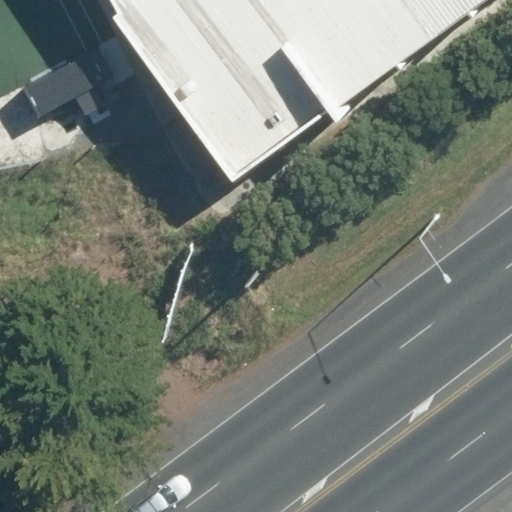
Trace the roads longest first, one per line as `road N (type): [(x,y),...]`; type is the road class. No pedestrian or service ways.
road 1 (primary): [(164,511),(511,253)]
road 2 (primary): [(511,407),(368,511)]
